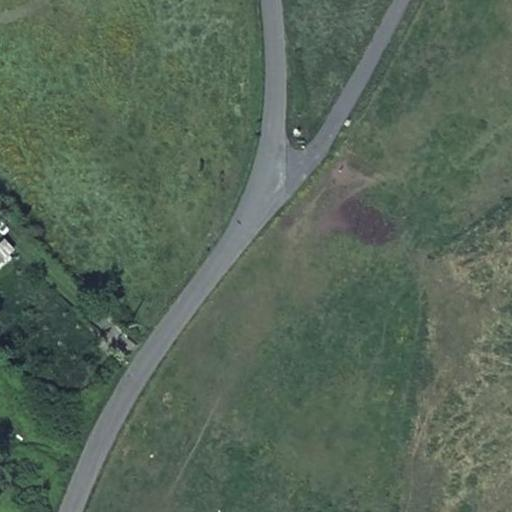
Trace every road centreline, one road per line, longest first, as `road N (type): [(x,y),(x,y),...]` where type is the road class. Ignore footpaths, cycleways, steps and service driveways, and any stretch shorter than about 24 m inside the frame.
road 1 (residential): [(70,511),(101,435),(248,220),(265,179)]
road 2 (residential): [(401,0),(327,133),(296,173),(265,179)]
road 3 (residential): [(265,179),(270,0)]
